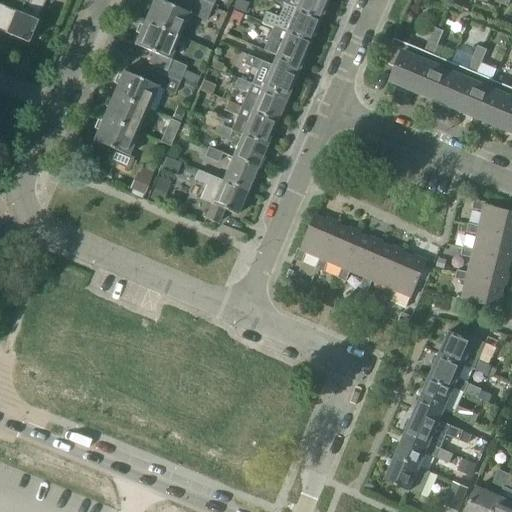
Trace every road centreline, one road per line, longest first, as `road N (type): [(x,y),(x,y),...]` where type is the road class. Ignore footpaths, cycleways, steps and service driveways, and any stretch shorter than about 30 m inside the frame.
road 1 (residential): [(241,316),(29,219),(20,186),(55,103)]
road 2 (residential): [(298,511),(347,391),(345,370),(241,316)]
road 3 (residential): [(215,511),(0,421)]
road 4 (residential): [(241,316),(334,103)]
road 5 (residential): [(511,181),(334,103)]
